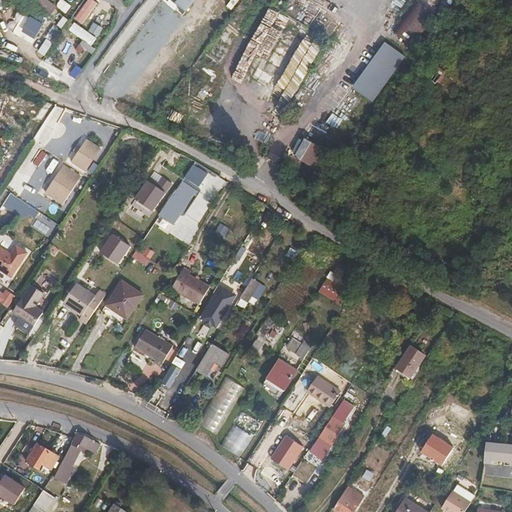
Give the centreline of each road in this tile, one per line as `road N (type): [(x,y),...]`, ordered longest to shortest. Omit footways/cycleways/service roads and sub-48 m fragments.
road 1 (residential): [(0,82),(162,146),(511,335)]
road 2 (residential): [(233,476),(186,436),(96,395),(0,371)]
road 3 (residential): [(0,408),(80,424),(165,464),(213,501)]
